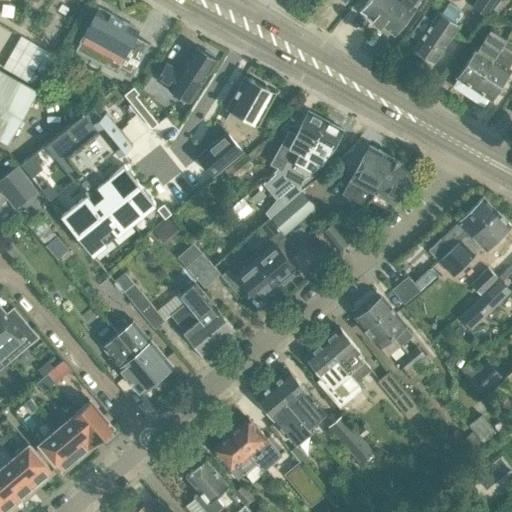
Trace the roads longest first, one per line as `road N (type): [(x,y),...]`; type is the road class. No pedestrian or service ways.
road 1 (residential): [(153,441),(429,206),(464,147)]
road 2 (secondary): [(464,147),(198,0)]
road 3 (residential): [(153,441),(0,271)]
